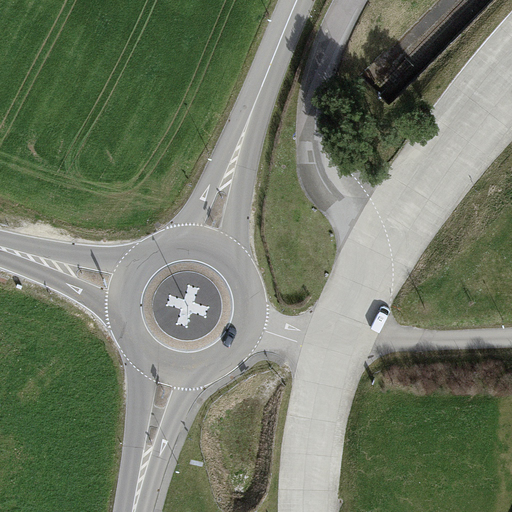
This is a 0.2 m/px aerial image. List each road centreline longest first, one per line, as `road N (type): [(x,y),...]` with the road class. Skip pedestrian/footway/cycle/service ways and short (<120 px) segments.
road 1 (unclassified): [(511,63),(479,96),(371,253),(328,351),(313,511)]
road 2 (secondary): [(303,0),(208,243)]
road 3 (secondary): [(166,367),(218,362),(250,322),(239,266),(208,243)]
road 4 (secondary): [(166,367),(131,511)]
road 5 (secondary): [(140,259),(0,245)]
road 6 (secondary): [(0,247),(121,316)]
